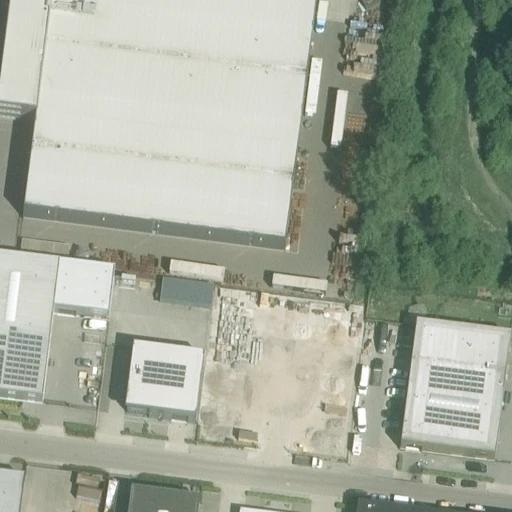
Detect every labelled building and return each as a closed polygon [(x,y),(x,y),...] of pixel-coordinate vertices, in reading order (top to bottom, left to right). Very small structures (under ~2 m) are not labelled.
[(0,119),(35,123),(23,219),(285,252),(317,0),(19,0),(18,1),(16,23),(8,22),(0,83),(0,119)] [(59,268),(0,260),(0,399),(42,405),(53,315),(59,268)] [(59,268),(53,315),(108,322),(114,275),(59,268)] [(181,319),(205,321),(208,285),(157,281),(155,303),(182,305),(181,319)] [(415,328),(399,451),(494,463),(510,340),(415,328)] [(204,361),(132,352),(127,392),(129,392),(126,414),(148,416),(148,419),(195,425),(204,361)] [(0,479),(0,511),(20,511),(24,482),(0,479)] [(130,496),(127,511),(198,511),(199,504),(130,496)]
